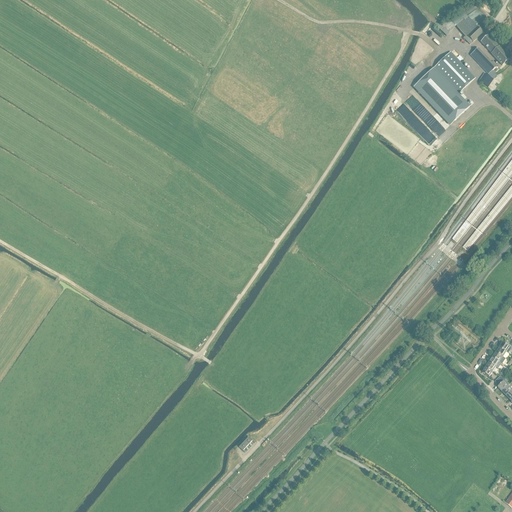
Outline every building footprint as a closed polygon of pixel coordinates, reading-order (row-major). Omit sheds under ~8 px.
[(439,24),(436,27),(446,37),(453,30),(456,27),(455,26),(467,17),(476,27),(483,17),(486,14),(476,6),(474,9),(471,6),(450,22),(448,20),(440,26),(439,24)] [(510,59),(503,52),(504,51),(504,49),(503,47),(501,47),(500,48),(499,47),(498,47),(488,36),(481,43),(491,54),(502,66),(510,59)] [(489,77),(490,78),(484,74),(479,81),(484,85),(484,86),(486,87),(487,88),(493,80),(492,80),(496,76),(492,72),(496,68),(478,48),(470,56),(489,76),(489,77)] [(450,53),(414,88),(450,126),(470,108),(457,95),(458,95),(475,79),(450,53)] [(503,343),(499,348),(506,353),(508,354),(511,349),(510,348),(503,343)] [(499,348),(496,353),(503,358),(506,353),(499,348)] [(496,353),(493,358),(499,363),(502,364),(502,365),(506,360),(503,358),(496,353)] [(493,358),(489,363),(496,368),(498,369),(502,364),(499,363),(493,358)] [(489,363),(486,368),(493,373),(496,368),(489,363)] [(486,368),(482,373),(489,378),(493,373),(486,368)] [(509,385),(503,379),(497,385),(499,387),(498,388),(502,393),(508,387),(509,385)] [(511,391),(508,387),(502,393),(506,397),(511,391)] [(248,438),(239,448),(245,454),(255,444),(248,438)]
